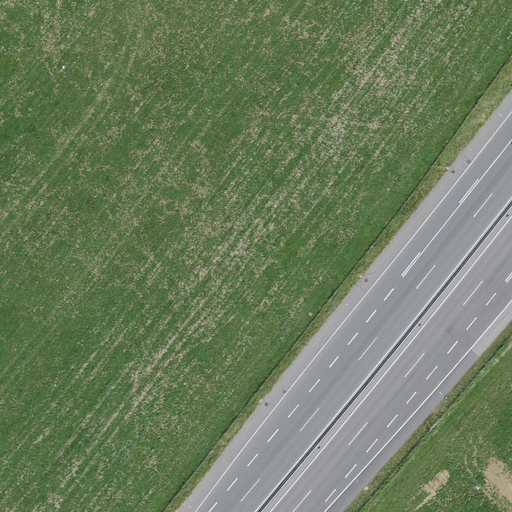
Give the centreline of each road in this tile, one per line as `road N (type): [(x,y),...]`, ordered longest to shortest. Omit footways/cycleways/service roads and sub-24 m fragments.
road 1 (motorway): [(511,168),(230,511)]
road 2 (motorway): [(290,511),(511,242)]
road 3 (motorway): [(331,511),(511,306)]
